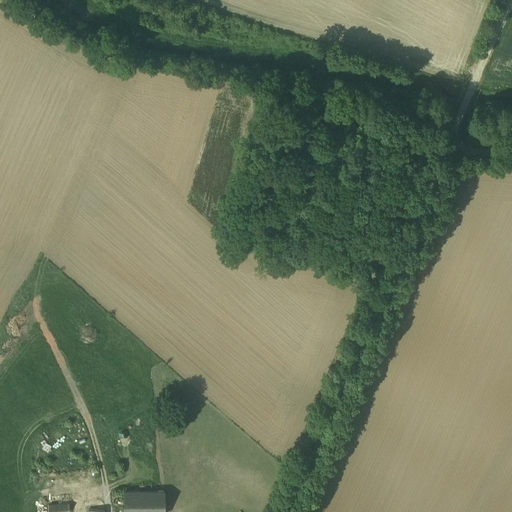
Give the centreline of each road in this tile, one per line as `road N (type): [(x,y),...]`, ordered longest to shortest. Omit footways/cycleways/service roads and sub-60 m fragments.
road 1 (unclassified): [(445,151),(290,511)]
road 2 (track): [(45,253),(37,324),(87,415),(113,511)]
road 3 (unclassified): [(509,0),(445,151)]
